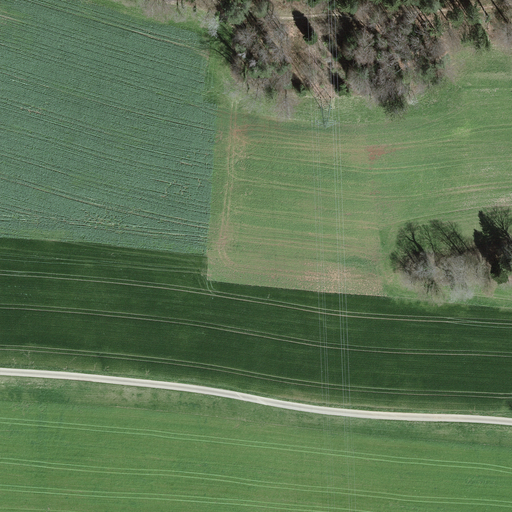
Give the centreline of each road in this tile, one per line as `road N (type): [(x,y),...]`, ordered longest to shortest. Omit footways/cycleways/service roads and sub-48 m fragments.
road 1 (unclassified): [(0,373),(109,379),(336,414),(511,424)]
road 2 (track): [(215,0),(282,18),(511,5)]
